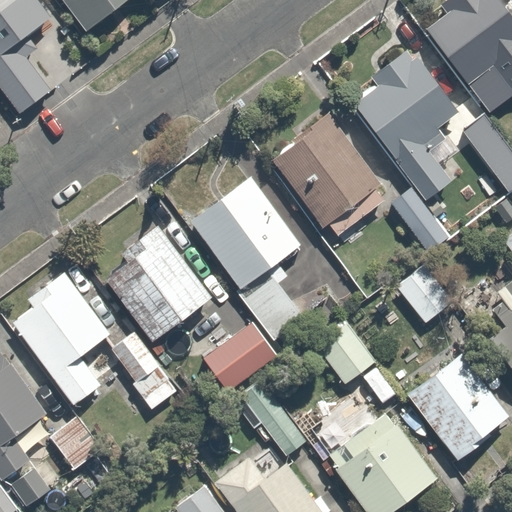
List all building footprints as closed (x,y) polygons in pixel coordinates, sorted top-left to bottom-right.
[(0,0),(0,76),(21,102),(49,80),(16,38),(49,12),(39,0),(0,0)] [(62,0),(81,27),(120,0),(62,0)] [(511,7),(506,0),(441,0),(438,2),(445,11),(426,26),(472,82),(482,95),(508,75),(497,62),(511,49),(511,7)] [(462,106),(409,40),(382,61),(392,74),(352,106),(424,197),(451,175),(421,138),(462,106)] [(380,207),(396,196),(375,168),(373,170),(328,109),(290,137),(293,140),(272,156),(321,222),(326,219),(336,233),(377,203),(380,207)] [(290,270),(280,258),(307,237),(251,168),(188,219),(244,288),(236,294),(246,306),(225,323),(261,368),(285,348),(272,331),(301,308),(278,280),(290,270)] [(448,235),(412,186),(395,198),(431,247),(448,235)] [(511,218),(498,228),(511,247),(511,218)] [(212,293),(162,222),(97,266),(147,338),(212,293)] [(451,300),(419,260),(391,283),(423,322),(451,300)] [(26,295),(32,303),(12,317),(77,407),(108,384),(84,350),(110,331),(70,276),(65,268),(26,295)] [(511,280),(484,300),(498,319),(483,330),(511,370),(511,280)] [(343,317),(308,344),(343,389),(378,362),(343,317)] [(177,392),(134,327),(107,345),(149,410),(177,392)] [(511,418),(511,412),(461,344),(402,388),(457,460),(511,418)] [(0,475),(1,476),(31,455),(15,432),(50,406),(8,347),(0,352),(0,475)] [(299,432),(266,384),(245,399),(277,446),(299,432)] [(394,511),(441,476),(385,403),(322,451),(368,511),(394,511)] [(76,413),(47,434),(72,468),(100,447),(76,413)] [(265,474),(250,453),(212,480),(235,511),(328,511),(288,457),(265,474)] [(1,476),(0,475),(0,511),(11,511),(21,505),(1,476)] [(225,511),(207,484),(176,505),(180,511),(225,511)]
